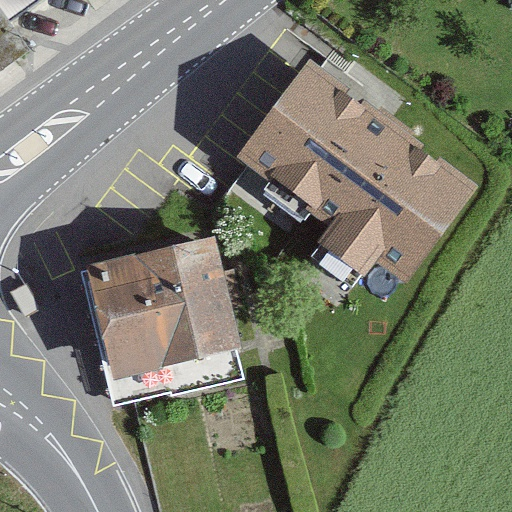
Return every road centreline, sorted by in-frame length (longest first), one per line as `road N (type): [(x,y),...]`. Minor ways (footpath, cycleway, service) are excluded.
road 1 (tertiary): [(220,0),(0,162)]
road 2 (tertiary): [(94,511),(56,446),(0,391)]
